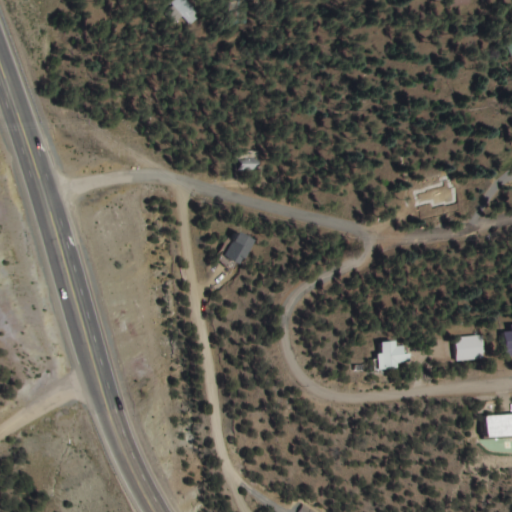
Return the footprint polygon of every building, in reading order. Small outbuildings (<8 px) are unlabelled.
[(235,266),(250,242),(234,233),(220,257),(235,266)] [(503,333),(505,356),(511,355),(511,325),(510,325),(511,332),(503,333)] [(483,337),(453,337),(453,361),(483,361),(483,337)] [(405,364),(404,347),(393,347),(393,342),(374,343),(376,371),(396,371),(395,364),(405,364)] [(511,415),(483,417),(484,439),(511,437),(511,415)]
